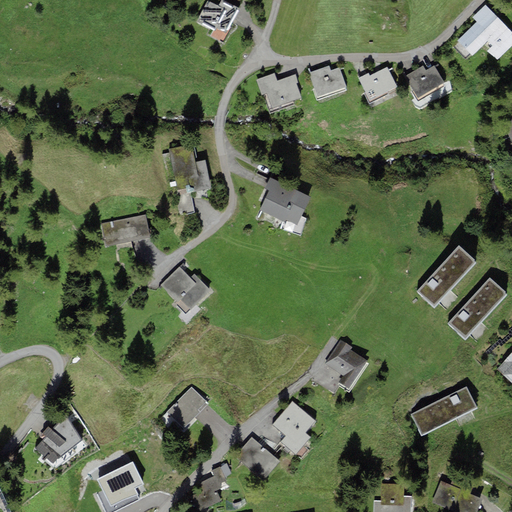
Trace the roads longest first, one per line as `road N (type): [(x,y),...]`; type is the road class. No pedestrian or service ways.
road 1 (residential): [(148,284),(236,211),(224,112),(232,88),(265,62)]
road 2 (track): [(222,227),(307,269),(376,268),(380,291),(334,339)]
road 3 (residential): [(162,511),(314,370),(334,339)]
road 4 (residential): [(265,62),(415,55),(482,0)]
road 5 (residential): [(0,457),(45,404),(61,366),(50,351),(0,362)]
